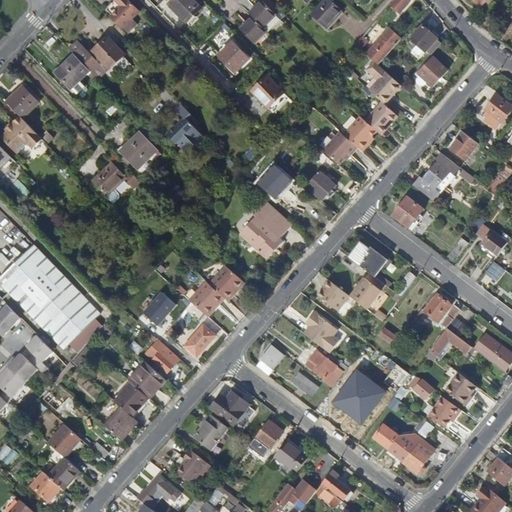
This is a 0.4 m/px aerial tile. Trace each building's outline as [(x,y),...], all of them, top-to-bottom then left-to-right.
[(111,16),(123,28),(129,23),(134,28),(138,24),(133,19),(140,12),(128,0),(115,0),(121,6),(111,16)] [(195,16),(202,9),(193,0),(174,0),(170,5),(188,23),(195,16)] [(330,0),(324,0),(311,13),(326,27),(341,10),(330,0)] [(410,2),(407,0),(395,0),(391,5),(400,13),(410,2)] [(491,4),(494,0),(473,0),(481,7),(482,8),(488,2),(491,4)] [(276,14),(263,1),(250,13),(253,16),(240,29),(254,43),(267,31),(264,27),(276,14)] [(128,34),(134,28),(129,23),(123,28),(128,34)] [(424,26),(412,40),(426,53),(438,39),(424,26)] [(390,29),(366,55),(373,61),(378,65),(401,39),(390,29)] [(227,59),(237,49),(221,32),(209,44),(225,61),(227,59)] [(88,52),(86,50),(73,37),(66,45),(76,55),(91,71),(94,74),(102,66),(97,62),(101,58),(105,62),(107,64),(120,51),(103,34),(90,47),(91,48),(88,52)] [(371,40),(365,35),(355,45),(362,51),(371,40)] [(73,89),(91,71),(76,55),(57,73),(73,89)] [(416,73),(419,75),(434,58),(432,56),(416,73)] [(102,66),(105,62),(101,58),(97,62),(102,66)] [(449,71),(434,58),(419,75),(433,88),(435,86),(440,91),(448,83),(442,78),(449,71)] [(377,79),(367,90),(382,103),(384,104),(400,86),(378,65),(373,61),(366,69),(377,79)] [(257,66),(242,80),(259,97),(273,82),(257,66)] [(25,88),(9,103),(12,107),(24,120),(40,104),(25,88)] [(491,120),(500,127),(503,124),(502,123),(511,111),(511,107),(498,96),(486,111),(493,117),(491,120)] [(195,126),(199,122),(182,103),(176,109),(184,118),(168,134),(176,143),(178,140),(188,150),(203,135),(195,126)] [(398,117),(384,104),(382,103),(366,121),(378,132),(386,139),(391,133),(387,130),(398,117)] [(24,120),(12,107),(2,116),(4,118),(0,121),(0,135),(9,144),(20,134),(25,140),(34,130),(24,120)] [(362,117),(345,136),(363,152),(370,144),(368,142),(378,132),(366,121),(362,117)] [(288,139),(278,131),(272,139),(261,151),(270,159),(288,139)] [(142,133),(131,143),(149,162),(160,152),(142,133)] [(363,152),(345,136),(341,133),(324,152),(340,166),(344,161),(351,168),(359,159),(366,166),(372,160),(363,152)] [(466,161),(479,145),(464,133),(451,149),(466,161)] [(139,171),(149,162),(131,143),(122,152),(139,171)] [(454,175),(460,168),(442,154),(437,161),(440,163),(426,181),(423,178),(416,188),(435,203),(455,177),(454,175)] [(511,157),(509,155),(502,163),(505,166),(511,170),(511,157)] [(133,182),(137,179),(120,162),(116,157),(110,162),(114,165),(94,183),(116,205),(121,200),(121,196),(116,191),(129,179),(133,182)] [(274,166),(259,184),(278,201),(294,183),(274,166)] [(511,170),(505,166),(499,174),(507,180),(511,173),(511,170)] [(470,183),(475,178),(463,170),(460,175),(470,183)] [(321,172),(307,186),(323,200),(337,186),(321,172)] [(499,174),(488,188),(496,195),(507,180),(499,174)] [(410,229),(425,210),(408,198),(394,217),(410,229)] [(480,218),(471,230),(477,234),(484,225),(486,223),(480,218)] [(268,243),(259,252),(267,260),(291,233),(276,219),(261,236),(268,243)] [(493,232),(484,225),(477,234),(486,240),(493,232)] [(508,244),(493,232),(486,240),(483,244),(490,250),(488,253),(496,260),(508,244)] [(452,251),(459,257),(469,244),(462,238),(452,251)] [(361,241),(349,257),(373,276),(387,257),(372,245),(370,248),(361,241)] [(35,244),(0,278),(0,294),(6,288),(65,349),(102,313),(35,244)] [(494,278),(502,267),(495,262),(486,273),(494,278)] [(341,282),(337,287),(346,293),(349,288),(347,286),(358,271),(346,263),(335,278),(341,282)] [(227,266),(210,285),(225,298),(228,300),(233,295),(235,297),(246,284),(227,266)] [(370,310),(385,290),(365,276),(351,296),(370,310)] [(346,293),(337,287),(329,280),(324,287),(325,287),(318,296),(338,312),(350,296),(346,293)] [(219,305),(225,298),(210,285),(207,282),(190,301),(192,302),(206,315),(217,303),(219,305)] [(163,290),(144,312),(160,325),(179,304),(163,290)] [(422,310),(414,322),(419,326),(428,314),(440,323),(452,306),(438,296),(426,313),(422,310)] [(206,315),(192,302),(186,309),(200,322),(206,315)] [(22,317),(9,304),(0,314),(0,332),(5,337),(14,327),(22,317)] [(443,326),(447,330),(447,329),(461,311),(455,307),(448,317),(449,318),(443,326)] [(309,321),(313,324),(304,334),(330,355),(340,342),(334,337),(338,331),(315,313),(309,321)] [(204,324),(185,345),(197,355),(216,335),(204,324)] [(385,329),(380,335),(392,345),(397,338),(385,329)] [(437,357),(455,335),(447,329),(447,330),(430,352),(437,357)] [(511,354),(485,334),(474,349),(504,372),(511,360),(511,354)] [(55,351),(39,335),(33,341),(28,346),(29,346),(37,355),(32,361),(40,369),(44,372),(48,367),(44,362),(55,351)] [(442,360),(459,337),(455,335),(437,357),(442,360)] [(166,346),(153,360),(158,364),(154,369),(163,377),(180,359),(166,346)] [(273,347),(263,361),(276,370),(286,357),(273,347)] [(12,359),(6,365),(27,383),(40,369),(32,361),(23,353),(18,358),(15,362),(12,359)] [(318,376),(333,388),(345,372),(324,356),(315,368),(320,373),(318,376)] [(271,377),(276,370),(263,361),(258,367),(271,377)] [(146,362),(129,381),(132,383),(148,397),(156,388),(157,389),(166,380),(163,377),(154,369),(146,362)] [(398,389),(412,376),(401,364),(386,377),(398,389)] [(27,383),(6,365),(1,371),(4,374),(0,378),(0,385),(6,390),(14,398),(27,383)] [(438,370),(428,382),(435,388),(445,375),(438,370)] [(471,396),(477,388),(459,374),(446,390),(467,407),(471,401),(468,398),(471,396)] [(416,375),(409,383),(415,388),(421,379),(416,375)] [(301,377),(295,384),(315,399),(321,392),(301,377)] [(57,386),(58,385),(55,381),(47,390),(49,392),(43,399),(57,411),(70,398),(57,386)] [(425,401),(435,388),(428,382),(426,385),(422,381),(413,391),(425,401)] [(132,417),(149,398),(148,397),(132,383),(115,402),(122,408),(132,417)] [(350,388),(346,393),(361,405),(365,400),(350,388)] [(14,398),(6,390),(3,393),(11,400),(14,398)] [(343,391),(332,404),(338,409),(341,406),(358,419),(366,409),(361,405),(346,393),(343,391)] [(11,400),(3,393),(1,396),(9,403),(11,400)] [(232,393),(225,401),(222,405),(219,402),(213,409),(234,425),(249,406),(232,393)] [(0,412),(9,403),(1,396),(0,395),(0,412)] [(446,429),(451,422),(449,420),(453,416),(455,417),(461,410),(442,396),(428,414),(446,429)] [(121,440),(137,422),(132,417),(122,408),(105,426),(121,440)] [(213,449),(228,428),(210,414),(206,420),(208,422),(202,428),(196,436),(213,449)] [(416,429),(419,433),(427,423),(423,419),(416,429)] [(283,432),(269,421),(250,445),(248,448),(251,450),(252,448),(257,452),(261,447),(264,450),(267,447),(270,449),(283,432)] [(65,424),(49,443),(55,448),(64,457),(81,438),(65,424)] [(384,425),(374,437),(388,449),(398,436),(384,425)] [(406,440),(411,444),(417,436),(419,433),(416,429),(414,428),(406,440)] [(436,450),(417,436),(411,444),(399,458),(417,473),(420,471),(423,473),(426,469),(423,467),(436,450)] [(304,454),(287,441),(270,463),(281,471),(285,465),(292,470),(293,469),(298,472),(308,459),(304,455),(304,454)] [(98,442),(92,448),(103,458),(109,452),(98,442)] [(62,488),(69,480),(67,479),(77,468),(64,457),(55,448),(48,456),(56,464),(47,474),(61,487),(62,488)] [(208,463),(191,450),(184,459),(182,457),(178,462),(182,465),(177,472),(193,484),(200,474),(208,463)] [(511,455),(504,450),(498,457),(500,459),(511,468),(511,455)] [(506,486),(511,479),(511,468),(500,459),(489,473),(506,486)] [(213,467),(208,463),(200,474),(205,477),(213,467)] [(69,480),(79,470),(77,468),(67,479),(69,480)] [(338,475),(333,470),(322,485),(327,489),(329,487),(346,500),(353,491),(336,478),(338,475)] [(49,501),(61,487),(47,474),(44,472),(31,485),(49,501)] [(144,490),(138,498),(145,504),(151,508),(161,495),(167,501),(175,492),(158,478),(146,492),(144,490)] [(290,484),(273,507),(279,511),(280,511),(290,499),(295,502),(298,498),(307,505),(310,500),(316,492),(308,486),(307,488),(302,484),(298,490),(290,484)] [(488,487),(487,489),(506,505),(507,503),(488,487)] [(335,510),(342,500),(327,489),(320,499),(335,510)] [(500,511),(506,505),(487,489),(477,501),(479,504),(473,511),(500,511)] [(32,511),(20,501),(10,511),(32,511)] [(187,511),(198,511),(201,508),(194,502),(187,511)] [(218,511),(206,502),(201,508),(198,511),(218,511)]
